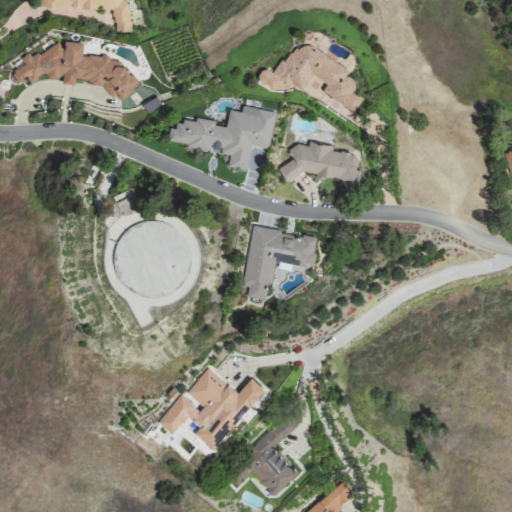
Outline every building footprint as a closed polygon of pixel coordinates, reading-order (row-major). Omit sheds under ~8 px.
[(39,0),(40,6),(113,10),(112,32),(128,32),(129,0),(124,0),(39,0)] [(137,77),(110,59),(109,59),(105,57),(80,54),(82,42),(63,40),(62,47),(59,45),(27,53),(20,55),(23,66),(11,70),(14,82),(27,79),(28,80),(46,75),(50,78),(56,79),(59,73),(62,83),(73,84),(73,77),(83,78),(93,85),(113,98),(124,99),(129,91),(129,90),(137,77)] [(352,111),(361,97),(353,92),(354,81),(345,76),(346,67),(311,47),(293,46),(284,59),(279,59),(272,70),(260,70),(258,74),(257,85),(265,86),(272,90),(301,91),(311,75),(323,82),(322,93),(352,111)] [(273,110),(241,105),(240,111),(228,109),(225,127),(213,125),(214,121),(193,117),(193,120),(178,118),(176,128),(168,127),(165,142),(208,149),(208,148),(220,150),(219,154),(228,155),(226,167),(245,170),(249,145),(267,148),(273,110)] [(360,183),(362,168),(355,167),(357,153),(331,150),(332,145),(307,141),(306,146),(287,144),(283,173),(360,183)] [(511,149),(501,152),(511,191),(511,149)] [(273,261),(311,266),(315,236),(249,227),(241,287),(247,288),(245,297),(264,299),(266,283),(270,284),(273,261)] [(157,422),(170,434),(186,416),(198,427),(193,433),(209,447),(228,426),(232,430),(241,421),(234,416),(244,405),(247,407),(263,390),(250,378),(235,393),(206,367),(157,422)] [(353,491),(341,478),(305,511),(335,511),(334,510),(353,491)]
